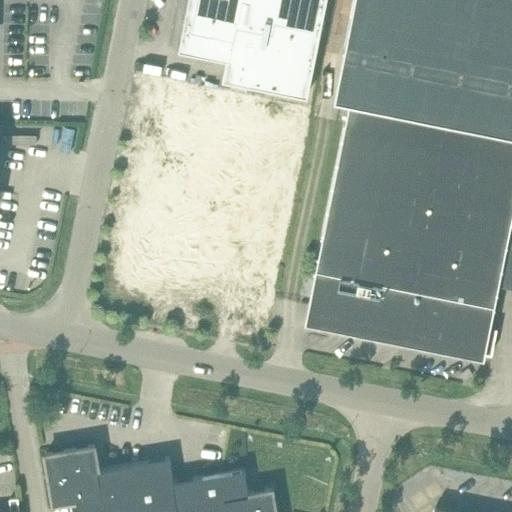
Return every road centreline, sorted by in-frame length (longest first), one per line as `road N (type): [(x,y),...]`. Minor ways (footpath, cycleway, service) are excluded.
road 1 (unclassified): [(65,336),(134,0)]
road 2 (unclassified): [(382,399),(65,336)]
road 3 (unclassified): [(511,427),(382,399)]
